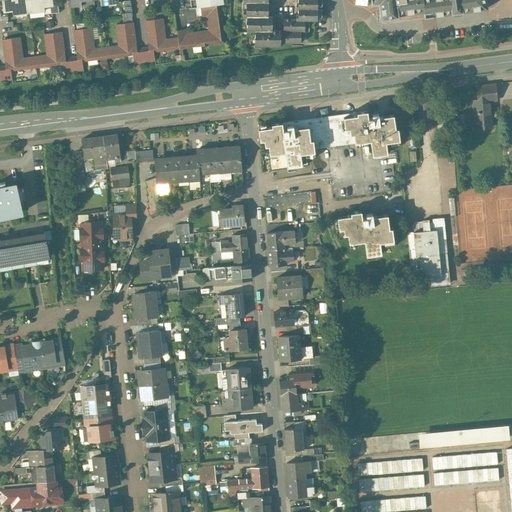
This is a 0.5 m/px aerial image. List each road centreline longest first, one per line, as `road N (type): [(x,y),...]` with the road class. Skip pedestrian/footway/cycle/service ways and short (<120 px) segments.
road 1 (residential): [(279,511),(252,189)]
road 2 (residential): [(140,511),(115,307),(0,327)]
road 3 (secondary): [(242,95),(0,127)]
road 4 (secondary): [(511,60),(337,81)]
road 5 (residential): [(338,9),(361,11),(376,28),(504,9)]
road 6 (residential): [(0,467),(82,359)]
